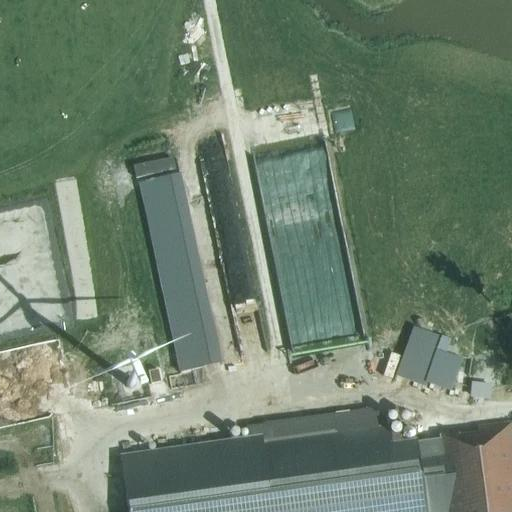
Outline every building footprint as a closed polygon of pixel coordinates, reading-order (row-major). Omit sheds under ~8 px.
[(313,155),(328,154),(327,138),(312,139),(313,155)] [(285,152),(261,153),(262,168),(286,167),(285,152)] [(180,178),(141,186),(181,374),(220,366),(180,178)] [(25,328),(66,320),(55,261),(49,269),(52,281),(45,283),(35,295),(31,292),(28,276),(18,278),(13,284),(16,301),(22,306),(19,310),(28,309),(35,314),(25,328)] [(456,384),(463,360),(436,351),(440,336),(416,328),(404,369),(456,384)] [(261,436),(120,454),(122,475),(23,488),(26,511),(511,511),(511,427),(511,424),(478,428),(479,437),(459,440),(458,434),(436,437),(437,441),(417,443),(416,441),(391,444),(389,427),(262,444),(261,436)]
